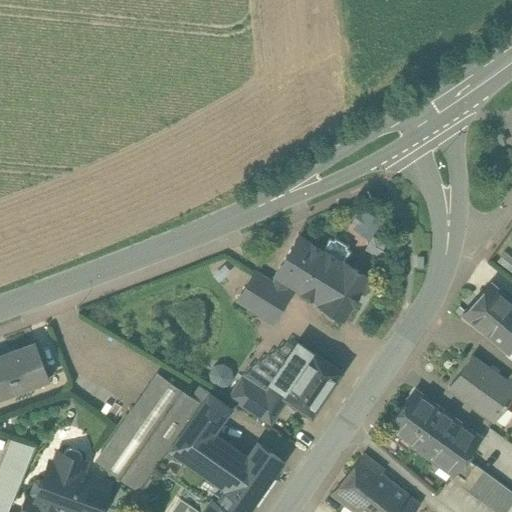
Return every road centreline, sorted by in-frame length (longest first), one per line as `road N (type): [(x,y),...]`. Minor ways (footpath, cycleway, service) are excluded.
road 1 (tertiary): [(0,309),(308,186),(423,121)]
road 2 (tertiary): [(353,429),(454,246),(453,202),(423,121)]
road 3 (residential): [(353,429),(444,511)]
